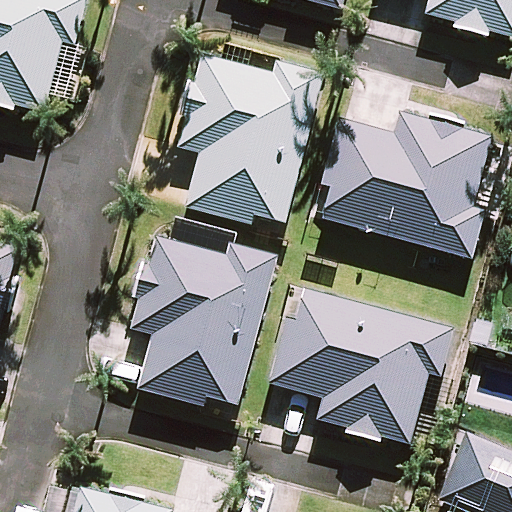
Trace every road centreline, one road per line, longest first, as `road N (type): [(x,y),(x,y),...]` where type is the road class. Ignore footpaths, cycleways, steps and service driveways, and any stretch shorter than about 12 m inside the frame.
road 1 (residential): [(27,482),(102,199)]
road 2 (residential): [(102,199),(153,0)]
